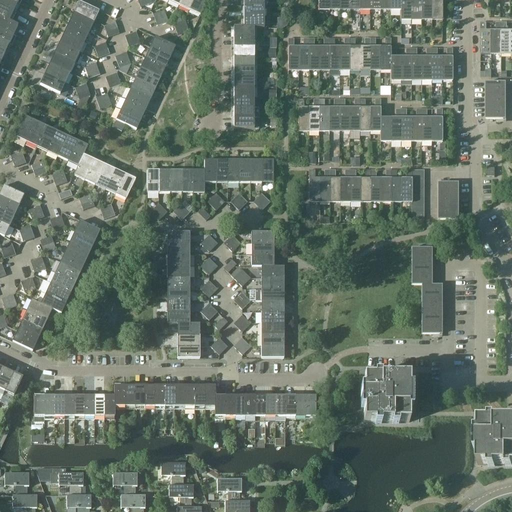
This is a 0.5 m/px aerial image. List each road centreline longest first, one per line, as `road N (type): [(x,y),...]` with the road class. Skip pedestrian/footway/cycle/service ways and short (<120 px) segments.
road 1 (residential): [(511,275),(476,215),(475,141),(465,116),(467,0)]
road 2 (residential): [(231,372),(52,373),(0,351)]
road 3 (residential): [(511,381),(448,381),(448,350),(359,351)]
road 4 (residential): [(231,372),(220,227)]
road 5 (residential): [(221,133),(220,0)]
